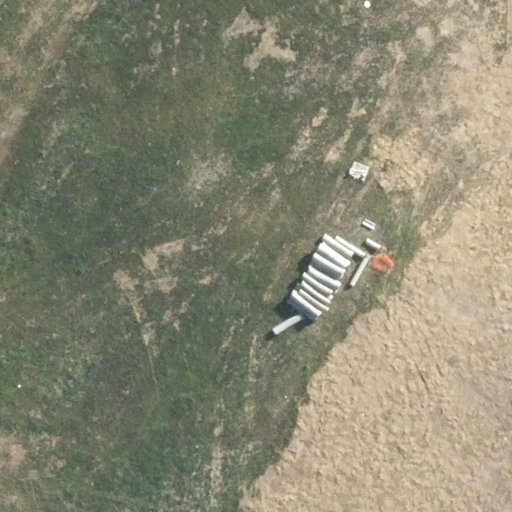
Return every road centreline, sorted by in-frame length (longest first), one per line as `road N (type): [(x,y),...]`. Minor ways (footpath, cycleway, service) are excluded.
road 1 (unknown): [(0,435),(186,146)]
road 2 (unknown): [(336,511),(59,343)]
